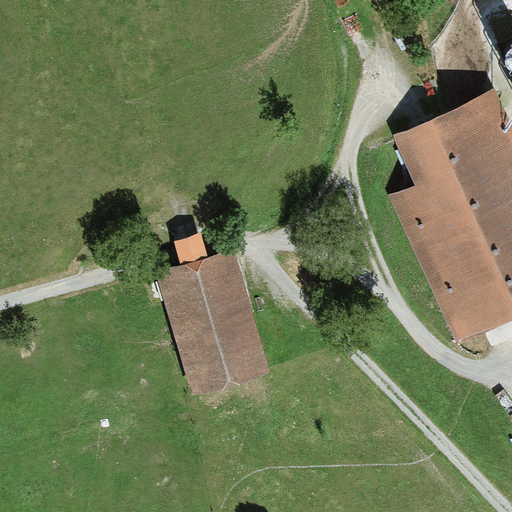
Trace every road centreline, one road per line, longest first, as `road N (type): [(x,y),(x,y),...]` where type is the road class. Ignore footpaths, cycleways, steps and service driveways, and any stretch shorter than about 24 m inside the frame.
road 1 (unclassified): [(0,305),(228,242),(258,258),(505,511)]
road 2 (track): [(228,242),(277,244),(382,286),(427,344),(484,376),(511,372)]
